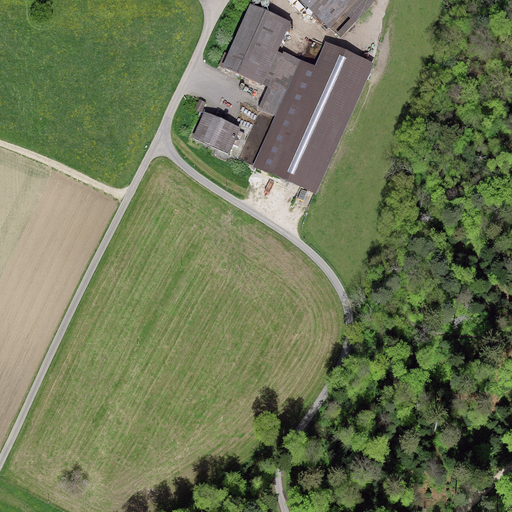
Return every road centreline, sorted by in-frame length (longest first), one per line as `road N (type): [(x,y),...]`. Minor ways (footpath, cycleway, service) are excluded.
road 1 (unclassified): [(286,511),(281,458),(329,386),(346,348),(348,310),(303,246),(204,182),(159,142),(217,11),(206,0)]
road 2 (track): [(0,458),(159,142)]
road 3 (track): [(0,141),(128,197)]
